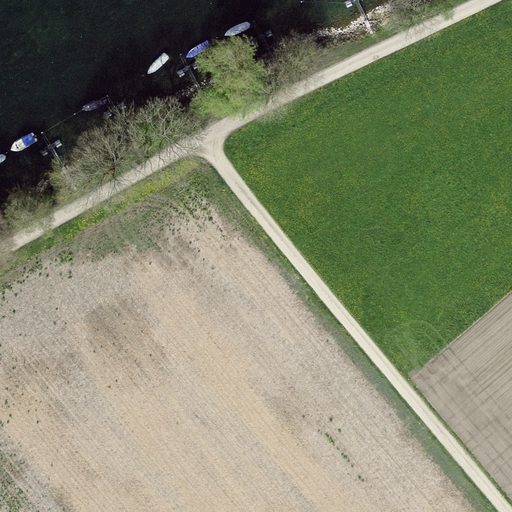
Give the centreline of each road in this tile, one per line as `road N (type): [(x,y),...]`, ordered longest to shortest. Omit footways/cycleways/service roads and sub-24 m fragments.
road 1 (track): [(511,510),(203,141)]
road 2 (track): [(482,0),(203,141)]
road 3 (track): [(203,141),(0,247)]
